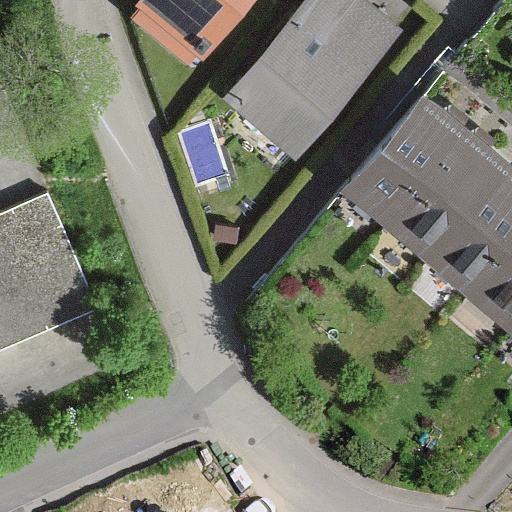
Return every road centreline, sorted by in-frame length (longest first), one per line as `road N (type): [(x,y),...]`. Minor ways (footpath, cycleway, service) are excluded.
road 1 (residential): [(99,0),(166,263),(221,396)]
road 2 (residential): [(0,494),(221,396)]
road 3 (residential): [(221,396),(301,472),(373,511)]
